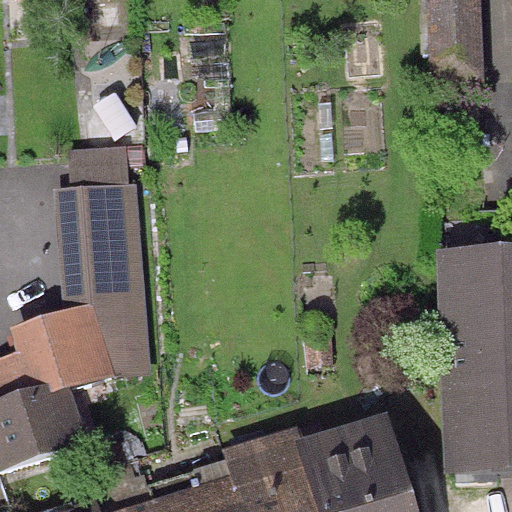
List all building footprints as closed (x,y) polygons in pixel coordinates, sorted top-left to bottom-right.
[(480,0),(426,0),(430,87),(484,85),(480,0)] [(69,149),(70,187),(129,183),(126,145),(69,149)] [(0,471),(88,440),(70,386),(116,376),(151,374),(137,183),(129,183),(70,187),(53,188),(64,310),(9,328),(18,353),(0,359),(0,471)] [(511,247),(438,249),(445,473),(511,471),(511,247)] [(416,511),(386,412),(302,437),(299,425),(223,448),(226,460),(241,511),(416,511)] [(241,511),(226,460),(146,484),(152,498),(110,511),(241,511)] [(102,511),(99,500),(62,511),(16,511),(17,511),(14,511),(102,511)]
